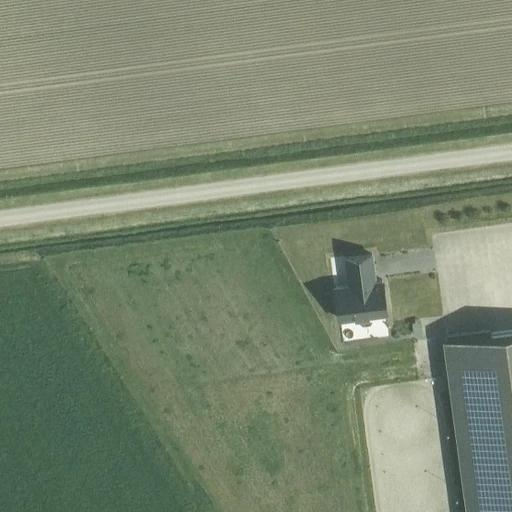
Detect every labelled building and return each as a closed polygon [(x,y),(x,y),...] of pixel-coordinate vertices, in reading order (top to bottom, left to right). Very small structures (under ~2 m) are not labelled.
[(412,237),(413,260),(439,260),(439,237),(412,237)] [(334,287),(338,319),(385,313),(381,280),(374,281),(371,255),(344,258),(348,285),(334,287)] [(439,306),(415,309),(416,321),(441,318),(439,306)] [(412,321),(414,333),(422,332),(421,320),(412,321)] [(511,328),(445,338),(458,435),(511,428),(511,328)] [(511,511),(511,428),(458,435),(468,511),(511,511)]
